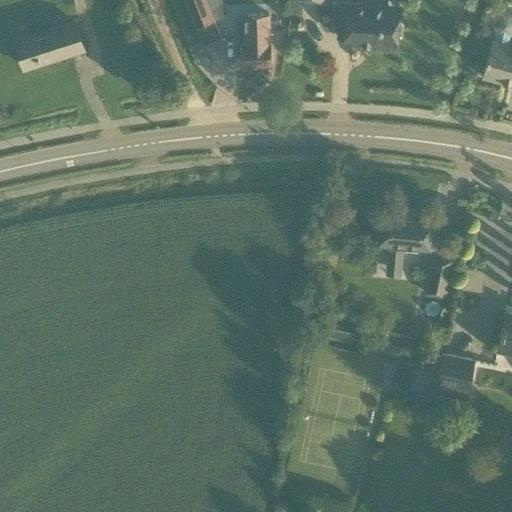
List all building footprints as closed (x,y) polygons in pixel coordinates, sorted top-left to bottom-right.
[(206,0),(184,0),(195,25),(213,18),(206,0)] [(397,49),(399,5),(339,1),(337,36),(353,37),(353,47),(397,49)] [(268,29),(268,12),(243,13),(243,37),(235,37),(236,66),(270,64),(269,41),(268,29)] [(494,41),(491,40),(481,76),(511,84),(511,45),(507,44),(509,36),(511,33),(511,16),(508,14),(500,15),(495,19),(494,26),(496,32),(494,41)] [(83,49),(75,22),(15,41),(24,68),(83,49)] [(438,222),(375,216),(372,242),(388,243),(386,274),(400,275),(404,249),(419,250),(419,246),(432,248),(435,248),(438,222)] [(453,258),(433,254),(424,294),(444,299),(453,258)] [(496,352),(511,354),(511,312),(504,311),(500,331),(496,352)] [(467,399),(474,359),(444,354),(436,394),(467,399)]
